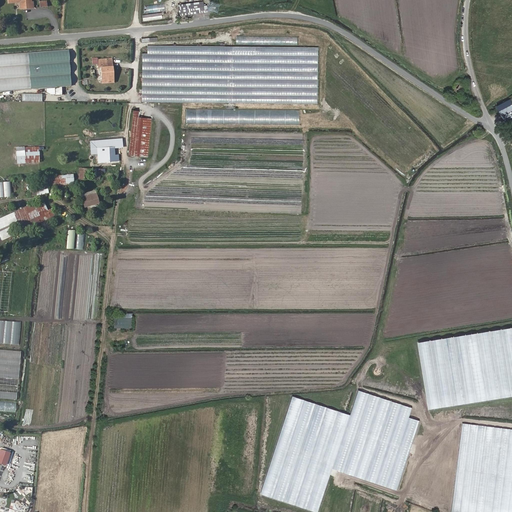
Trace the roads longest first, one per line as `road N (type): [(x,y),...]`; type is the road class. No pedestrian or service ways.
road 1 (unclassified): [(488,124),(340,25),(301,13),(0,42)]
road 2 (track): [(139,30),(84,511)]
road 3 (unclassified): [(468,0),(468,54),(488,124)]
